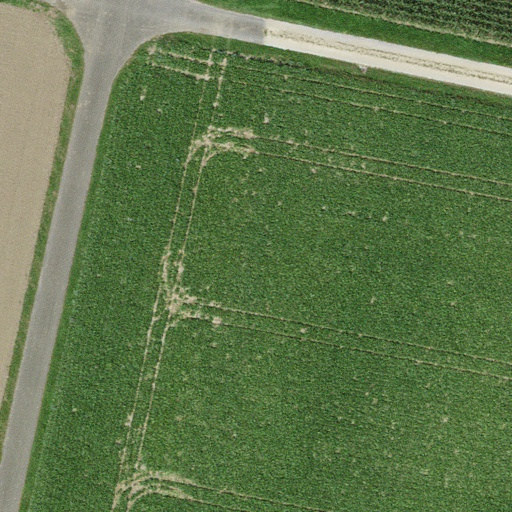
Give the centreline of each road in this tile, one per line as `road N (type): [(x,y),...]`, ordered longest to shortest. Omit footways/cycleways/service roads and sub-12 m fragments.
road 1 (track): [(31,511),(148,0)]
road 2 (track): [(511,63),(250,0)]
